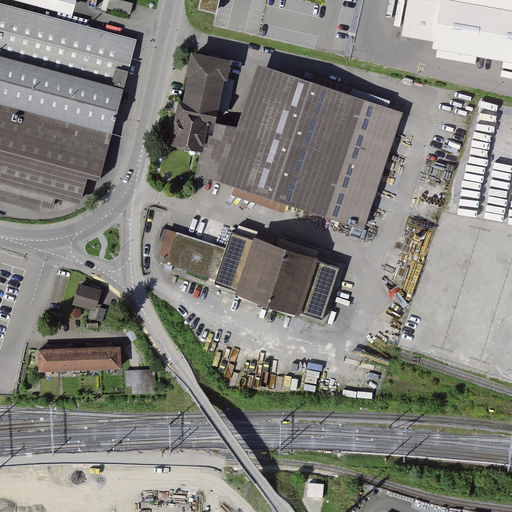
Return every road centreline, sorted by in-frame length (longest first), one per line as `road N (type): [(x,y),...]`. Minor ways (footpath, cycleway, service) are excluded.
road 1 (unclassified): [(284,511),(124,277)]
road 2 (residential): [(127,201),(173,0)]
